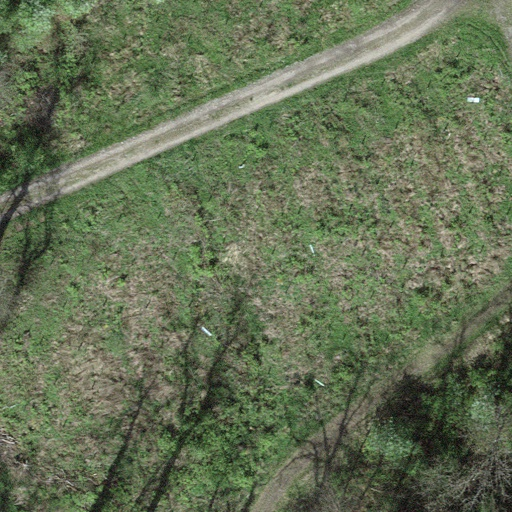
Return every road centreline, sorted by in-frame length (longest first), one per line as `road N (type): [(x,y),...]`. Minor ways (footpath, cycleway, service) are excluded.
road 1 (track): [(0,208),(365,47),(441,0)]
road 2 (track): [(263,511),(309,450),(511,284)]
